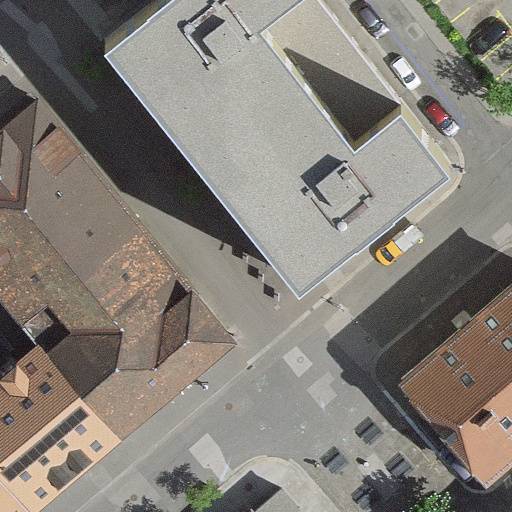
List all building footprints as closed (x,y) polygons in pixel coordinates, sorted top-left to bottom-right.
[(343,36),(315,0),(130,0),(85,34),(180,159),(343,36)] [(343,36),(180,159),(287,298),(449,174),(343,36)] [(0,285),(44,339),(120,429),(232,335),(37,100),(0,131),(0,285)] [(511,277),(400,371),(482,468),(511,443),(511,277)] [(120,429),(44,339),(0,375),(0,458),(35,500),(120,429)] [(0,511),(21,511),(35,500),(0,458),(0,511)] [(297,511),(276,485),(248,507),(252,511),(297,511)]
